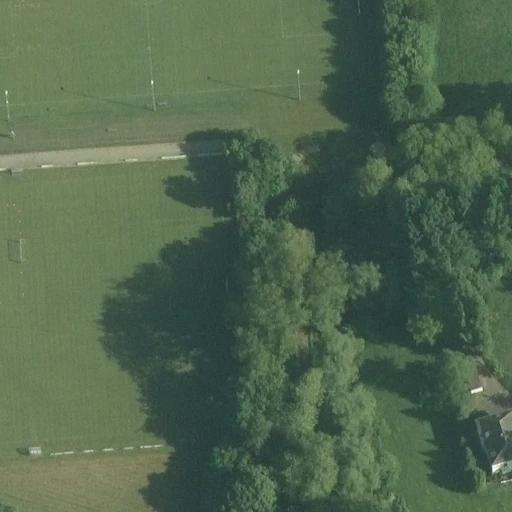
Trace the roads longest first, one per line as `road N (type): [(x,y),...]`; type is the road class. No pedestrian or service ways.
road 1 (track): [(341,511),(318,336),(340,306),(415,261),(511,223)]
road 2 (track): [(415,261),(506,398)]
